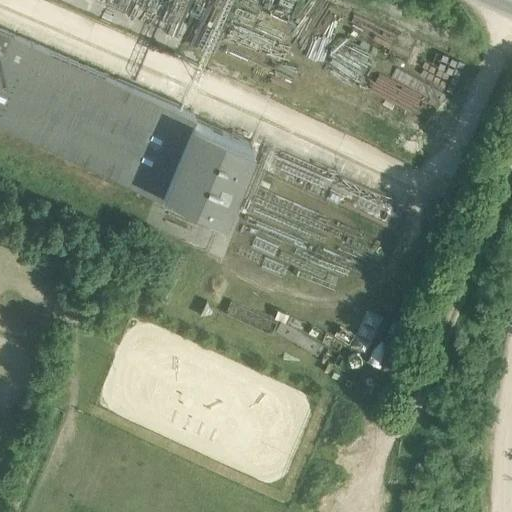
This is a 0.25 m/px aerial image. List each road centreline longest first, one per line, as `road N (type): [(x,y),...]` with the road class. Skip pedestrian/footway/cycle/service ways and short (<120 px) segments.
road 1 (unknown): [(25,0),(427,170),(454,150),(497,50),(492,0)]
road 2 (track): [(511,377),(502,511)]
